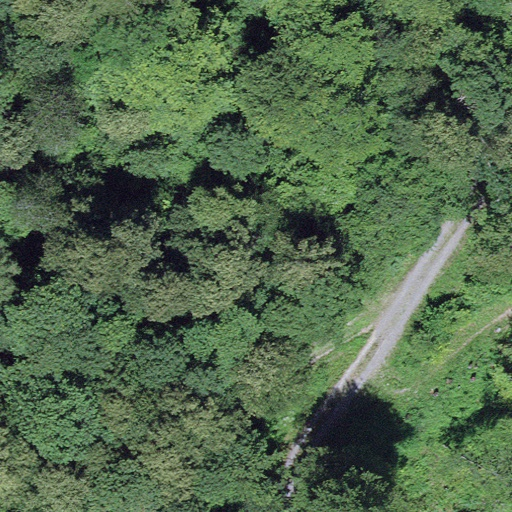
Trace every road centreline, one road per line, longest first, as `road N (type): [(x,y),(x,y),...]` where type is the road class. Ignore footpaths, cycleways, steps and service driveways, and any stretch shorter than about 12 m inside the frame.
road 1 (track): [(397,319),(511,138)]
road 2 (track): [(327,433),(397,319)]
